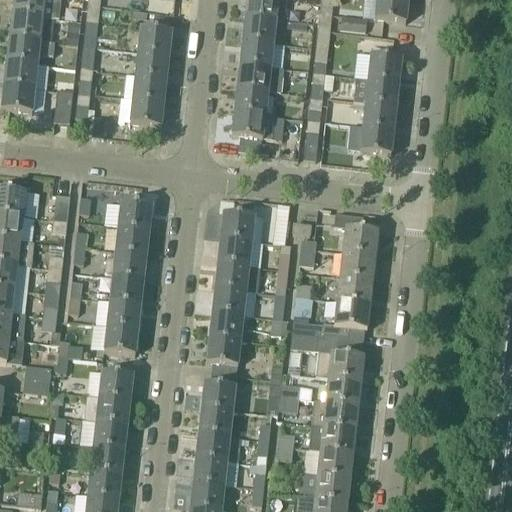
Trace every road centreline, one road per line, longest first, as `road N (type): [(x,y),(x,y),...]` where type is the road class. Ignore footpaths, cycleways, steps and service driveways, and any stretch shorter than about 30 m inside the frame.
road 1 (residential): [(154,511),(193,185)]
road 2 (residential): [(389,511),(423,208)]
road 3 (residential): [(423,208),(193,185)]
road 4 (residential): [(423,208),(445,0)]
road 5 (residential): [(193,185),(0,160)]
road 6 (residential): [(193,185),(216,0)]
